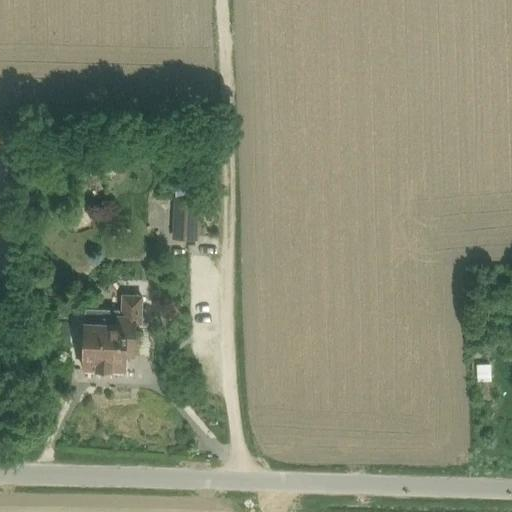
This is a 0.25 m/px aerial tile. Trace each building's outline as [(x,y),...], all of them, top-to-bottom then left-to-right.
[(182,164),(181,135),(152,135),(152,152),(167,152),(167,164),(182,164)] [(176,198),(176,215),(175,235),(196,236),(197,199),(176,198)] [(82,338),(85,338),(84,368),(125,369),(126,345),(134,345),(133,351),(134,351),(136,322),(141,322),(142,295),(124,295),(125,280),(111,280),(110,304),(122,304),(122,306),(87,305),(86,326),(82,326),(82,338)] [(481,306),(481,318),(489,318),(489,306),(481,306)] [(491,364),(477,364),(477,381),(491,380),(491,364)]
